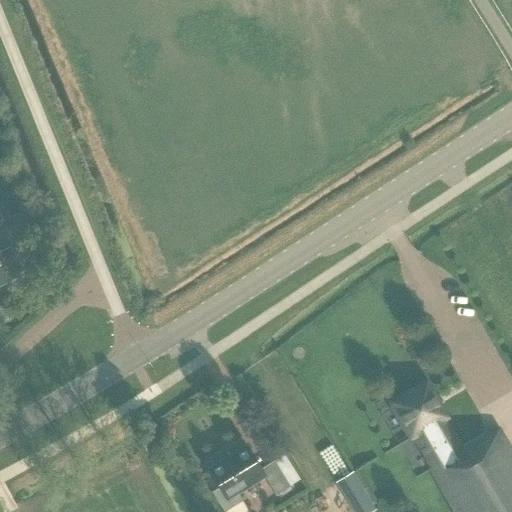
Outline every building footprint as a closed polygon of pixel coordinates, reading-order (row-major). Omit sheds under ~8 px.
[(0,312),(1,312),(0,310),(0,287),(26,275),(12,246),(0,251),(0,312)] [(430,469),(454,511),(511,511),(511,451),(499,429),(462,450),(444,419),(446,418),(426,383),(392,403),(412,438),(414,436),(432,468),(430,469)] [(261,468),(247,444),(207,468),(218,488),(211,492),(224,511),(242,500),(239,494),(266,478),(276,495),(290,486),(274,460),(261,468)] [(361,511),(374,505),(354,471),(335,482),(352,511),(361,511)] [(312,511),(339,511),(325,488),(306,500),(312,511)]
